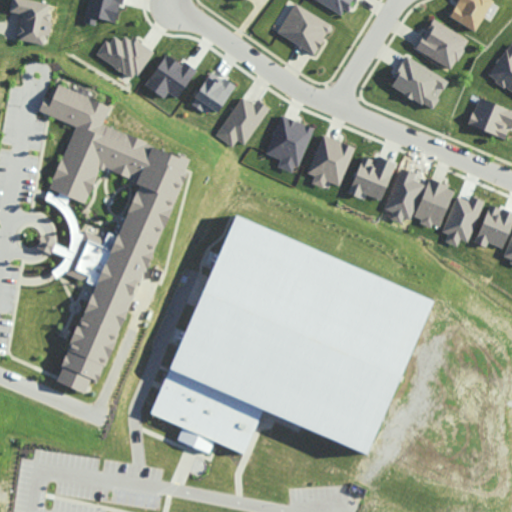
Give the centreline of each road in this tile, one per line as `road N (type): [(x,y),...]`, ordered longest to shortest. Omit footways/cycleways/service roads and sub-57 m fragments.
road 1 (residential): [(179,0),(185,15),(291,86),(511,180)]
road 2 (residential): [(397,0),(336,107)]
